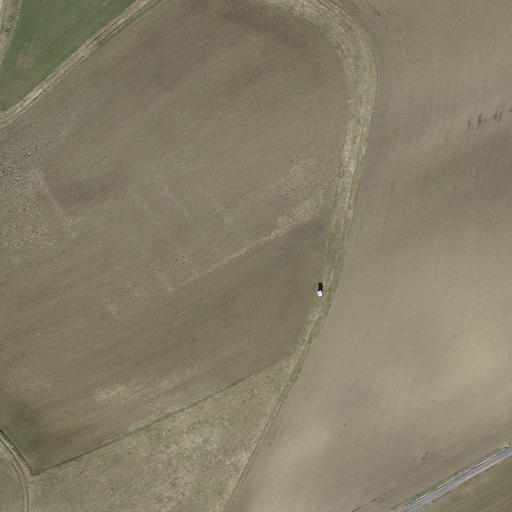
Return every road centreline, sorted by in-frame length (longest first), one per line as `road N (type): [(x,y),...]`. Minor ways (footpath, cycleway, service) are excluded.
road 1 (track): [(324,0),(347,14),(367,50),(371,79),(341,262),(228,511)]
road 2 (track): [(0,116),(30,101),(152,0)]
road 3 (track): [(511,445),(395,511)]
